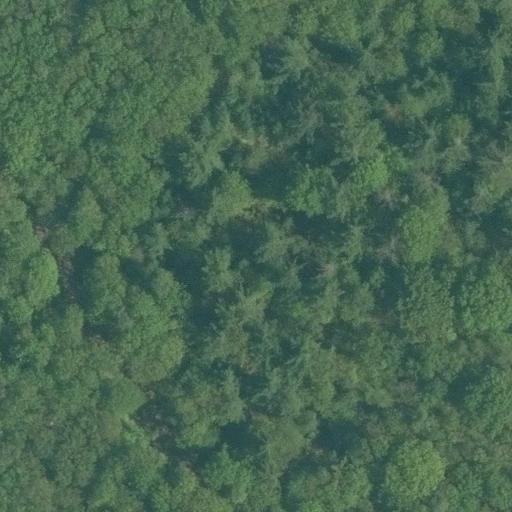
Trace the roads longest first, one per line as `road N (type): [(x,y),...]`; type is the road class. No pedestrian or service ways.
road 1 (track): [(317,0),(222,79),(0,354)]
road 2 (track): [(210,511),(0,191)]
